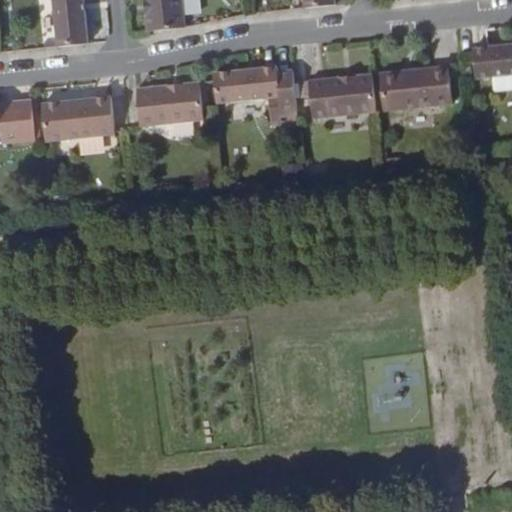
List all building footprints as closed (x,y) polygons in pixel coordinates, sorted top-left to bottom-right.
[(55,0),(60,47),(90,44),(86,9),(81,9),(81,3),(85,3),(84,0),(55,0)] [(150,32),(187,28),(183,0),(150,0),(152,8),(147,8),(150,32)] [(307,0),(308,8),(339,5),(337,0),(307,0)] [(492,53),(492,48),(472,49),(475,79),(490,78),(511,75),(511,45),(498,47),(499,53),(492,53)] [(402,80),(401,72),(379,75),(383,112),(451,104),(447,67),(410,71),(411,79),(402,80)] [(271,123),(296,121),(291,72),(277,73),(276,68),(253,71),(253,76),(244,76),(243,71),(213,75),(216,104),(269,99),(271,123)] [(410,71),(401,72),(402,80),(411,79),(410,71)] [(312,119),(375,113),(372,76),(349,78),(350,84),(340,85),(339,79),(308,82),(312,119)] [(168,93),(167,87),(136,90),(139,128),(203,121),(199,84),(176,87),(177,92),(168,93)] [(41,106),(45,144),(114,135),(110,99),(86,101),(87,106),(78,107),(77,102),(41,106)] [(28,102),(0,105),(0,131),(1,145),(32,142),(28,102)]
